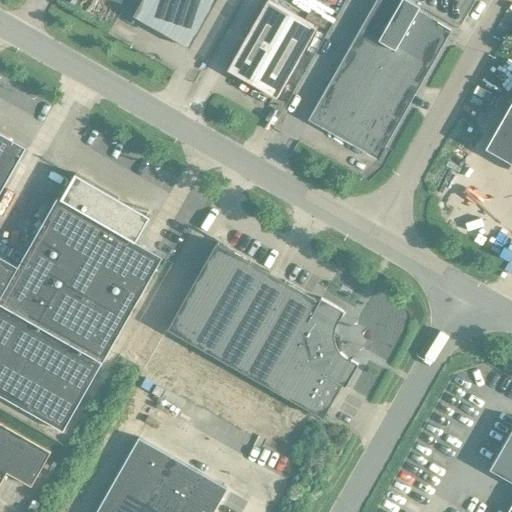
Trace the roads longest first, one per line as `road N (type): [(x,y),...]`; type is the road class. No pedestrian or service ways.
road 1 (unclassified): [(372,237),(0,25)]
road 2 (unclassified): [(372,237),(505,0)]
road 3 (unclassified): [(348,511),(471,293)]
